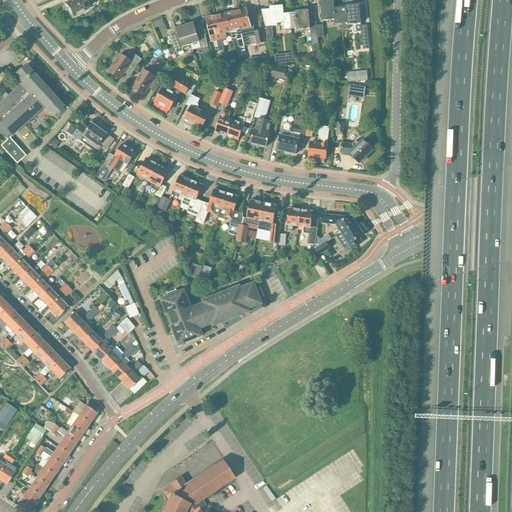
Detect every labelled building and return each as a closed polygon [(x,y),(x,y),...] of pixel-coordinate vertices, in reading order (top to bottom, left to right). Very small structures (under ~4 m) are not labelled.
[(72,15),(73,17),(81,12),(82,13),(88,10),(87,8),(90,7),(96,4),(93,0),(73,0),(66,4),(69,9),(67,10),(70,16),(72,15)] [(335,20),(335,25),(341,24),(342,24),(340,7),(334,8),(333,1),(320,2),(322,22),(335,20)] [(361,32),(363,50),(369,49),(367,25),(361,26),(361,24),(359,5),(340,7),(342,24),(341,24),(342,30),(349,29),(349,25),(355,24),(356,33),(361,32)] [(284,25),(285,30),(292,29),(290,12),(283,13),(283,6),(270,7),(272,26),(284,25)] [(236,12),(244,47),(250,46),(248,38),(255,37),(256,45),(265,43),(263,30),(254,31),(253,24),(250,25),(246,10),(236,12)] [(310,29),(311,45),(318,44),(318,38),(317,25),(316,25),(316,22),(310,22),(308,10),(290,12),(292,29),(297,29),(297,30),(310,29)] [(236,12),(227,14),(231,31),(233,39),(236,38),(238,48),(244,47),(236,12)] [(217,17),(223,40),(227,39),(226,33),(231,31),(227,14),(217,17)] [(217,41),(219,52),(224,50),(222,40),(223,40),(217,17),(207,19),(211,36),(212,42),(217,41)] [(208,46),(205,33),(198,35),(194,23),(185,26),(191,45),(192,51),(201,48),(208,46)] [(167,31),(177,56),(184,54),(182,47),(191,45),(185,26),(167,31)] [(108,72),(120,80),(127,71),(132,74),(142,60),(131,52),(126,59),(121,55),(108,72)] [(275,55),(276,64),(293,62),(292,53),(275,55)] [(249,60),(249,66),(270,63),(268,56),(263,57),(261,59),(249,60)] [(0,133),(5,138),(6,137),(7,139),(1,145),(17,163),(25,155),(10,139),(9,138),(11,136),(44,106),(53,116),(62,108),(25,66),(15,75),(21,82),(19,84),(21,86),(0,104),(0,133)] [(268,75),(284,79),(287,70),(270,66),(268,75)] [(132,89),(144,96),(151,86),(156,89),(165,76),(154,70),(151,75),(144,70),(132,89)] [(180,92),(190,97),(191,95),(196,86),(178,75),(172,86),(174,88),(172,91),(163,86),(162,88),(155,101),(154,101),(153,102),(161,107),(161,109),(166,111),(168,111),(170,112),(171,110),(170,110),(178,97),(179,96),(179,95),(180,92)] [(352,87),(351,95),(364,97),(365,89),(352,87)] [(227,108),(233,92),(225,88),(223,94),(219,104),(227,108)] [(209,104),(217,108),(219,104),(223,94),(215,91),(209,104)] [(191,95),(190,97),(186,105),(190,108),(185,119),(203,128),(209,116),(200,112),(198,104),(200,99),(191,95)] [(265,121),(270,101),(259,98),(254,118),(258,119),(265,121)] [(233,138),(239,140),(244,125),(245,123),(250,124),(257,104),(249,101),(244,117),(239,116),(237,122),(233,121),(229,131),(228,136),(227,136),(228,138),(231,139),(233,138)] [(221,136),(225,137),(226,136),(227,136),(228,136),(229,131),(233,121),(228,119),(231,112),(223,109),(220,117),(221,117),(216,132),(220,134),(221,136)] [(277,149),(296,154),(299,141),(299,136),(306,137),(308,125),(307,125),(308,118),(295,116),(294,125),(293,125),(292,133),(291,132),(292,126),(290,123),(286,122),(283,124),(280,136),(277,149)] [(265,121),(258,119),(256,130),(254,130),(251,143),(267,147),(270,134),(268,133),(270,122),(265,121)] [(337,122),(335,134),(343,136),(345,123),(337,122)] [(102,128),(100,130),(92,124),(88,128),(82,124),(72,136),(84,145),(85,144),(97,153),(101,148),(105,152),(114,140),(105,134),(107,132),(102,128)] [(310,157),(326,159),(328,145),(327,145),(329,127),(320,126),(318,144),(312,143),(310,157)] [(351,155),(361,164),(374,150),(364,141),(361,143),(359,141),(358,142),(357,142),(356,141),(353,144),(341,143),(340,153),(351,155)] [(105,162),(96,176),(104,182),(114,167),(118,170),(119,170),(122,171),(124,171),(128,166),(127,165),(135,153),(128,149),(128,147),(125,145),(123,146),(121,145),(114,156),(110,154),(108,158),(107,158),(105,162)] [(58,164),(60,160),(61,161),(63,158),(48,150),(44,157),(58,164)] [(154,160),(152,161),(146,158),(146,159),(137,175),(137,174),(136,176),(138,176),(136,180),(142,183),(144,180),(148,182),(158,164),(156,163),(156,162),(154,160)] [(161,164),(159,165),(158,164),(148,182),(153,185),(151,188),(157,191),(155,195),(161,199),(167,188),(162,185),(169,171),(170,170),(164,167),(163,166),(161,164)] [(128,189),(135,178),(129,174),(122,186),(128,189)] [(187,177),(185,179),(179,176),(172,192),(173,192),(171,197),(181,201),(190,181),(190,179),(187,177)] [(188,207),(187,211),(186,211),(187,214),(196,217),(197,217),(202,203),(195,200),(195,199),(201,185),(197,184),(196,181),(193,180),(191,181),(190,181),(181,201),(182,201),(181,204),(188,207)] [(221,190),(219,192),(213,190),(208,205),(202,203),(197,217),(196,217),(195,222),(203,225),(208,213),(219,216),(226,194),(225,194),(224,191),(221,190)] [(233,196),(232,194),(229,193),(227,194),(226,194),(219,216),(218,219),(225,220),(225,218),(231,220),(227,234),(236,236),(241,216),(242,213),(234,211),(238,198),(233,196)] [(166,212),(171,200),(162,197),(157,209),(166,212)] [(258,202),(257,200),(254,200),(252,201),(251,201),(247,218),(241,216),(236,236),(235,246),(240,247),(241,243),(246,244),(249,228),(258,230),(264,203),(258,202)] [(270,243),(279,244),(280,234),(281,227),(272,226),(273,224),(276,206),(275,206),(274,204),(271,204),(269,205),(264,203),(260,221),(258,230),(270,232),(271,232),(270,243)] [(26,207),(19,215),(23,219),(20,222),(26,228),(37,218),(27,208),(26,207)] [(300,211),(298,208),(296,208),(293,210),(289,209),(286,225),(287,225),(286,231),(292,232),(293,226),(298,226),(300,211)] [(308,212),(306,210),(304,209),(301,211),(300,211),(298,226),(304,227),(303,233),(309,234),(307,244),(315,245),(317,229),(311,228),(313,213),(308,212)] [(322,215),(321,223),(336,225),(341,233),(356,223),(350,215),(347,218),(322,215)] [(341,233),(336,236),(344,248),(348,246),(351,251),(364,243),(360,238),(364,235),(356,223),(341,233)] [(1,231),(2,232),(5,235),(5,234),(11,229),(8,225),(1,231)] [(31,227),(22,236),(27,240),(35,232),(31,227)] [(5,234),(5,235),(2,232),(0,233),(0,252),(7,246),(12,241),(5,234)] [(317,235),(316,240),(320,247),(326,242),(331,239),(328,234),(320,240),(317,235)] [(315,250),(319,256),(331,249),(330,248),(326,242),(320,247),(315,250)] [(20,259),(25,255),(22,252),(20,250),(16,254),(7,246),(0,252),(0,258),(11,269),(20,259)] [(22,252),(25,255),(31,249),(29,247),(28,246),(22,251),(22,252)] [(31,249),(25,255),(28,259),(35,253),(31,249)] [(30,269),(20,259),(11,269),(20,279),(30,269)] [(44,274),(51,268),(47,264),(41,271),(44,274)] [(245,264),(238,265),(240,273),(246,271),(245,264)] [(54,271),(51,268),(44,274),(48,277),(54,271)] [(40,279),(30,269),(20,279),(30,289),(40,279)] [(116,281),(125,302),(131,299),(117,270),(103,285),(107,289),(116,281)] [(30,289),(39,298),(49,288),(40,279),(30,289)] [(192,308),(200,329),(212,324),(213,327),(224,323),(224,322),(240,316),(250,312),(249,309),(262,304),(260,299),(265,297),(261,287),(256,289),(254,283),(241,288),(240,286),(203,301),(204,303),(192,308)] [(62,294),(69,287),(65,284),(59,290),(62,294)] [(72,291),(69,287),(62,294),(66,297),(72,291)] [(39,298),(49,308),(58,298),(49,288),(39,298)] [(171,325),(179,345),(184,343),(184,344),(194,340),(194,339),(203,336),(200,329),(192,308),(184,290),(178,293),(177,290),(167,294),(168,297),(161,300),(167,315),(165,316),(169,326),(171,325)] [(0,314),(8,306),(0,297),(0,314)] [(67,307),(58,298),(49,308),(57,317),(67,307)] [(125,307),(129,319),(138,315),(134,303),(125,307)] [(72,332),(82,342),(92,332),(88,327),(91,324),(88,321),(103,308),(100,305),(96,309),(85,320),(72,332)] [(0,314),(0,319),(6,326),(17,315),(8,306),(0,314)] [(94,307),(83,317),(85,320),(96,309),(94,307)] [(63,323),(72,332),(85,320),(83,317),(81,315),(78,317),(73,312),(63,323)] [(12,338),(15,335),(26,324),(17,315),(6,326),(12,332),(9,335),(12,338)] [(135,328),(128,320),(126,318),(116,328),(115,328),(91,351),(100,361),(110,351),(106,346),(109,342),(108,341),(120,329),(127,335),(135,328)] [(15,335),(24,344),(34,333),(26,324),(15,335)] [(82,342),(91,351),(115,328),(113,325),(102,336),(100,334),(97,337),(92,332),(82,342)] [(34,333),(24,344),(28,349),(23,354),(27,357),(32,352),(32,353),(43,342),(34,333)] [(8,341),(2,347),(5,350),(11,344),(8,341)] [(52,351),(43,342),(32,353),(41,362),(52,351)] [(109,370),(119,380),(129,370),(123,364),(127,360),(126,360),(136,350),(131,345),(121,355),(123,357),(120,360),(109,370)] [(37,383),(43,377),(50,370),(61,360),(52,351),(41,362),(46,366),(41,371),(42,371),(33,380),(37,383)] [(100,361),(109,370),(120,360),(110,351),(100,361)] [(22,356),(16,362),(20,365),(25,360),(22,356)] [(25,360),(20,365),(23,368),(28,363),(25,360)] [(70,369),(61,360),(50,370),(59,380),(70,369)] [(119,380),(134,395),(147,383),(141,377),(139,379),(134,374),(142,367),(138,362),(129,370),(119,380)] [(43,377),(37,383),(40,387),(46,380),(43,377)] [(116,399),(121,395),(117,389),(112,393),(116,399)] [(78,417),(89,424),(97,414),(91,410),(93,406),(88,402),(85,406),(79,402),(77,404),(72,412),(73,413),(78,417)] [(6,403),(0,411),(0,421),(7,426),(17,410),(6,403)] [(73,413),(66,423),(71,427),(82,435),(89,424),(78,417),(73,413)] [(64,437),(75,445),(82,435),(71,427),(68,432),(60,427),(59,429),(47,421),(43,428),(56,436),(58,433),(64,437)] [(29,443),(35,447),(46,431),(35,424),(25,439),(30,442),(29,443)] [(57,448),(68,455),(75,445),(64,437),(57,448)] [(37,449),(45,455),(47,453),(45,452),(46,450),(40,446),(37,449)] [(47,453),(45,455),(50,458),(61,466),(68,455),(57,448),(53,453),(47,449),(46,450),(45,452),(47,453)] [(0,472),(7,461),(11,455),(7,452),(0,461),(0,472)] [(16,458),(11,455),(7,461),(12,464),(16,458)] [(50,458),(45,455),(44,456),(43,455),(41,457),(40,459),(46,463),(43,468),(54,476),(61,466),(50,458)] [(208,511),(201,500),(233,478),(222,461),(185,486),(180,478),(171,484),(175,490),(170,495),(169,495),(167,499),(168,501),(162,511),(183,511),(185,509),(187,511),(191,511),(192,511),(208,511)] [(15,473),(4,466),(0,472),(0,481),(6,485),(15,473)] [(24,470),(31,475),(32,473),(31,472),(33,470),(26,466),(24,470)] [(43,468),(36,479),(47,486),(54,476),(43,468)] [(36,479),(29,489),(40,496),(47,486),(36,479)] [(22,500),(33,507),(40,496),(29,489),(27,493),(22,490),(18,496),(22,499),(22,500)]
